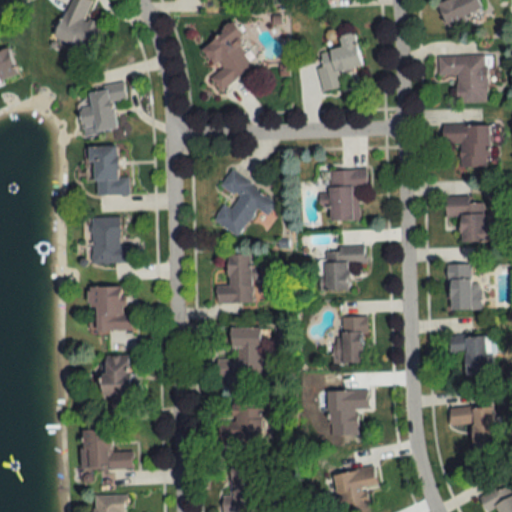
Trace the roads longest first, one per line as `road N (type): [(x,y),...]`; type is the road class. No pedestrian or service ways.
road 1 (residential): [(137,0),(165,75),(181,511)]
road 2 (residential): [(402,133),(405,359),(420,473),(436,511)]
road 3 (residential): [(397,0),(402,133)]
road 4 (residential): [(170,135),(298,134)]
